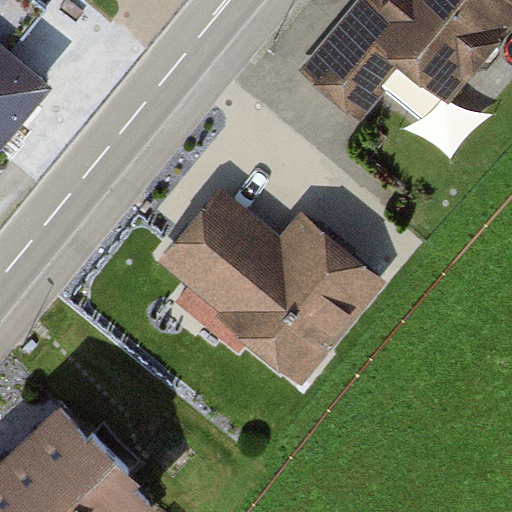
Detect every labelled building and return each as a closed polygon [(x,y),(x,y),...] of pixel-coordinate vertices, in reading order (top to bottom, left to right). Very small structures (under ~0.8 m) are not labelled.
[(49,7),(40,0),(0,0),(0,43),(11,53),(49,7)] [(393,33),(384,12),(368,0),(367,0),(311,68),(361,110),(405,57),(393,33)] [(500,30),(511,13),(511,0),(393,0),(384,12),(393,33),(405,57),(448,91),(468,69),(489,65),(503,50),(500,30)] [(11,53),(0,43),(0,136),(26,105),(46,81),(11,53)] [(283,244),(220,195),(170,258),(233,306),(283,244)] [(305,219),(283,244),(233,306),(228,313),(306,375),(323,356),(322,346),(377,279),(305,219)] [(0,445),(0,511),(164,511),(56,394),(0,445)]
